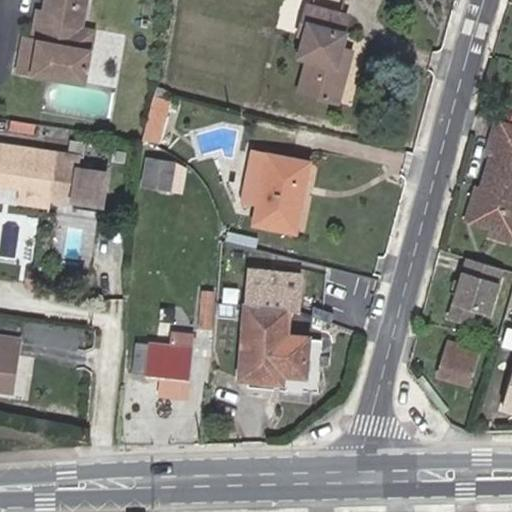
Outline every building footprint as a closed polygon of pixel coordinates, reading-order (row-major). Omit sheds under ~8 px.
[(30,46),(23,44),(20,61),(34,64),(32,75),(53,79),(55,65),(87,71),(94,32),(81,29),(86,0),(46,0),(43,20),(38,47),(30,46)] [(340,104),(353,52),(344,49),(350,30),(347,29),(350,17),(308,7),(301,37),(305,38),(299,60),(308,63),(301,94),(340,104)] [(35,19),(30,46),(38,47),(43,20),(35,19)] [(34,64),(20,61),(18,72),(32,75),(34,64)] [(87,71),(55,65),(53,79),(84,84),(87,71)] [(171,101),(162,99),(158,115),(167,117),(171,101)] [(151,141),(160,143),(167,117),(158,115),(151,141)] [(493,222),(511,228),(511,122),(499,119),(489,150),(493,152),(472,216),(493,222)] [(0,140),(0,143),(81,156),(82,153),(0,140)] [(0,179),(22,183),(21,188),(74,196),(74,197),(72,205),(101,210),(108,172),(79,167),(81,156),(0,143),(0,179)] [(143,149),(141,166),(140,177),(146,177),(171,180),(173,154),(174,152),(171,152),(143,149)] [(311,164),(256,153),(248,194),(262,198),(257,226),(297,235),(311,164)] [(74,196),(21,188),(19,197),(50,202),(51,194),(74,197),(74,196)] [(511,236),(511,232),(511,228),(493,222),(490,230),(511,236)] [(226,230),(223,242),(264,252),(267,240),(226,230)] [(458,258),(448,321),(470,324),(472,313),(493,316),(501,265),(458,258)] [(251,272),(244,381),(286,385),(286,377),(309,378),(311,342),(311,338),(291,336),(292,312),(301,312),(304,275),(251,272)] [(203,291),(200,329),(213,330),(216,292),(203,291)] [(0,385),(14,387),(21,333),(0,330),(0,385)] [(136,371),(163,374),(162,394),(189,397),(193,337),(174,335),(173,344),(138,342),(136,371)] [(451,337),(448,347),(459,351),(462,340),(451,337)] [(459,351),(448,347),(440,372),(470,381),(481,346),(462,340),(459,351)]
